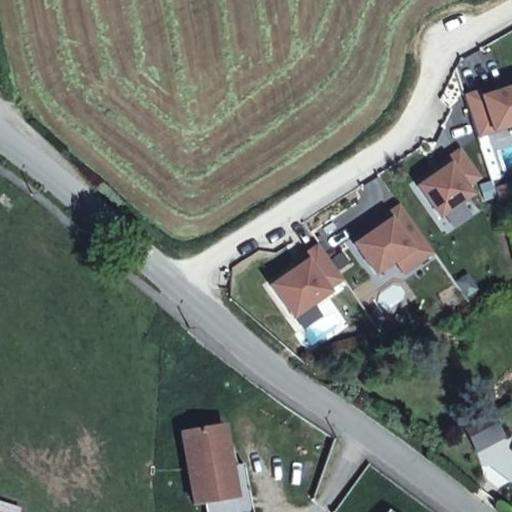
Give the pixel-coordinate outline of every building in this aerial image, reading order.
[(497,86),(480,91),(482,97),(499,91),(497,86)] [(480,91),(464,96),(477,137),(511,126),(511,87),(499,91),(482,97),(480,91)] [(438,173),(417,186),(439,218),(472,195),(466,188),(479,179),(460,150),(446,160),(449,165),(438,173)] [(449,165),(446,160),(434,168),(438,173),(449,165)] [(378,228),(354,245),(375,275),(394,262),(410,251),(419,263),(433,254),(400,206),(386,215),(390,220),(378,228)] [(390,220),(386,215),(375,223),(378,228),(390,220)] [(294,270),(270,286),(293,318),(329,293),(327,290),(343,280),(319,245),(302,256),(306,261),(294,270)] [(410,251),(394,262),(403,275),(419,263),(410,251)] [(306,261),(302,256),(290,265),(294,270),(306,261)] [(494,416),(468,430),(480,452),(506,438),(494,416)] [(231,467),(223,425),(181,432),(194,505),(204,503),(230,498),(225,468),(231,467)] [(252,511),(244,465),(231,467),(225,468),(230,498),(204,503),(205,511),(252,511)]
